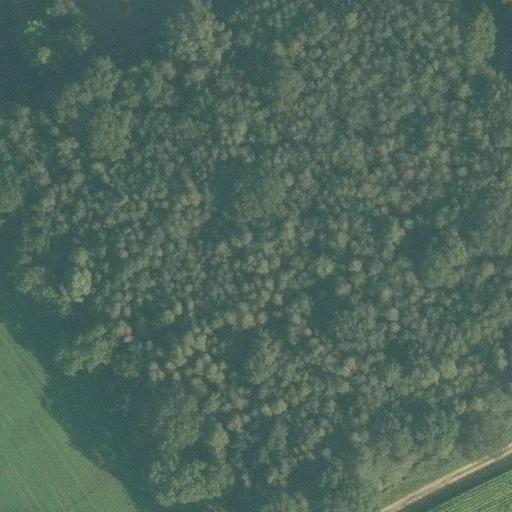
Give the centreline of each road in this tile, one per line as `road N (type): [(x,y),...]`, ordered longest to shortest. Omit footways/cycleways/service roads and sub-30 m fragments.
road 1 (track): [(0,216),(217,511)]
road 2 (track): [(385,511),(511,448)]
road 3 (track): [(511,125),(454,0)]
